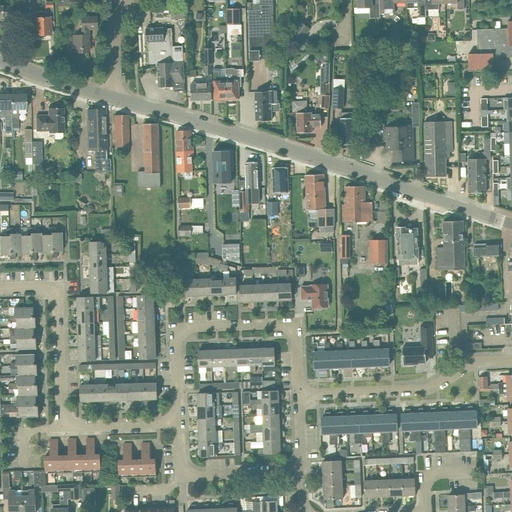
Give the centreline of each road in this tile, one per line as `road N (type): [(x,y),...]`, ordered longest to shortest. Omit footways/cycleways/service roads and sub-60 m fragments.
road 1 (tertiary): [(511,222),(111,97)]
road 2 (residential): [(299,395),(427,388),(475,361),(511,360)]
road 3 (residential): [(61,428),(56,303),(42,289),(0,288)]
road 4 (residential): [(299,395),(290,328),(184,329)]
